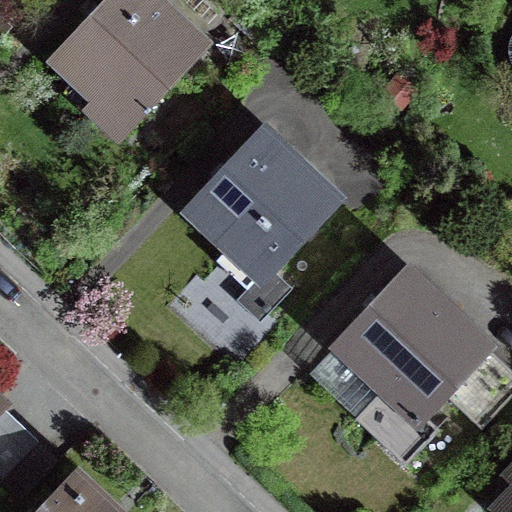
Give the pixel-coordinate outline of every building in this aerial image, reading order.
[(159,0),(103,0),(52,54),(97,98),(89,106),(120,135),(207,45),(159,0)] [(266,127),(186,211),(263,285),(343,200),(266,127)] [(407,270),(335,346),(383,391),(356,419),(406,466),(439,430),(426,418),(447,396),(481,429),(511,395),(511,371),(489,350),(491,349),(407,270)] [(39,441),(2,407),(0,409),(0,476),(3,479),(38,442),(39,441)] [(57,460),(38,442),(3,479),(22,497),(57,460)] [(511,469),(511,495),(497,511),(496,511),(511,511),(511,468),(511,469)] [(113,511),(76,476),(41,511),(113,511)]
